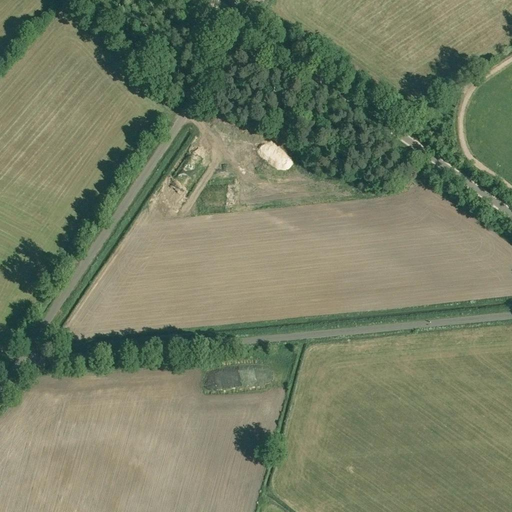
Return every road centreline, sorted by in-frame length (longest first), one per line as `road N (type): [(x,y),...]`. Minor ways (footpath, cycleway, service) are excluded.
road 1 (unclassified): [(19,363),(511,316)]
road 2 (unclassified): [(19,363),(245,26)]
road 3 (tertiary): [(511,216),(245,26)]
